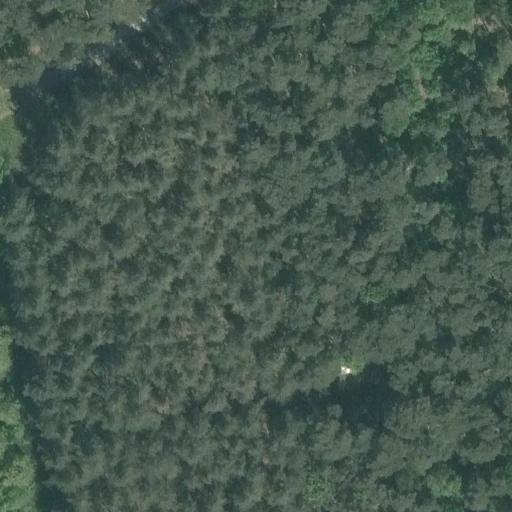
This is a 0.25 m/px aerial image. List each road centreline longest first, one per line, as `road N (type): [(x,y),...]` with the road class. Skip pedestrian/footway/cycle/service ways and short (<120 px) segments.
road 1 (track): [(308,511),(290,464),(275,343),(59,158),(15,95)]
road 2 (track): [(15,95),(178,0)]
